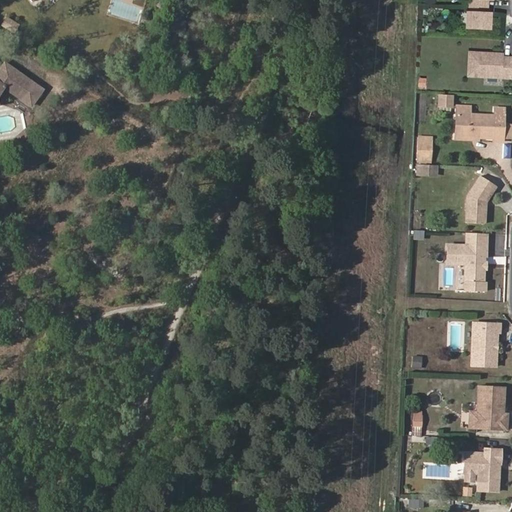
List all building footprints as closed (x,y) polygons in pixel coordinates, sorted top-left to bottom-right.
[(488,17),(483,17),(484,2),(484,0),(466,0),(466,1),(467,2),(466,17),(465,17),(465,32),(488,33),(488,17)] [(16,13),(4,7),(0,14),(0,15),(11,21),(16,13)] [(0,78),(2,75),(19,87),(29,70),(3,52),(0,55),(0,78)] [(511,61),(499,61),(486,61),(486,57),(466,56),(465,80),(498,81),(499,80),(511,80),(511,61)] [(40,78),(29,70),(19,87),(29,94),(40,78)] [(438,105),(454,107),(455,93),(439,92),(438,105)] [(470,117),(470,109),(457,108),(456,116),(461,116),(460,139),(479,140),(492,141),(503,141),(505,111),(495,110),(494,118),(470,117)] [(479,140),(460,139),(461,116),(456,116),(455,141),(479,143),(479,140)] [(431,159),(432,140),(420,140),(419,159),(431,159)] [(435,178),(436,169),(418,168),(418,177),(435,178)] [(485,204),(496,188),(481,178),(466,199),(466,225),(485,226),(485,209),(483,209),(484,204),(485,204)] [(484,259),(486,258),(486,236),(470,235),(469,248),(465,248),(447,247),(446,265),(465,266),(464,293),(485,294),(485,284),(483,284),(483,271),(483,265),(484,259)] [(494,335),(495,326),(468,324),(465,367),(489,368),(491,335),(494,335)] [(502,406),(503,388),(478,387),(476,413),(476,430),(506,431),(507,415),(502,415),(498,415),(498,406),(502,406)] [(414,410),(414,433),(424,433),(424,410),(414,410)] [(489,450),(488,455),(470,454),(469,474),(471,475),(479,475),(485,475),(484,492),(504,493),(505,471),(501,470),(501,465),(505,465),(506,465),(508,451),(489,450)] [(471,482),(479,483),(479,475),(471,475),(471,482)] [(424,502),(415,502),(414,509),(424,510),(424,502)]
